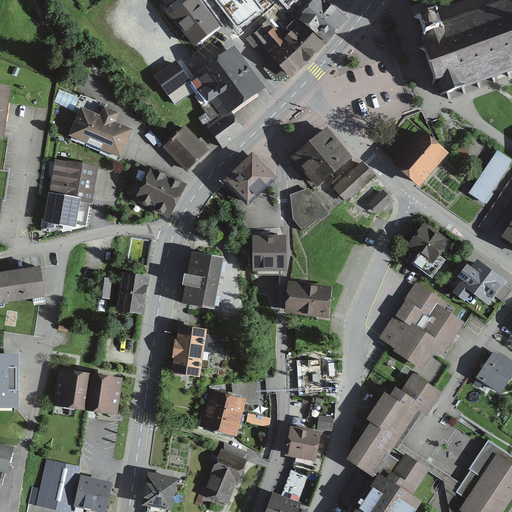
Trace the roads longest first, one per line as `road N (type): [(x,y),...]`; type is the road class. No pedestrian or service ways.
road 1 (residential): [(256,511),(280,444),(288,260),(280,157),(262,125)]
road 2 (residential): [(413,198),(358,315),(352,391),(318,511)]
road 3 (primary): [(173,234),(128,511)]
road 4 (residential): [(67,240),(14,511)]
road 5 (residential): [(302,85),(413,198)]
road 6 (residential): [(41,108),(21,249)]
road 7 (primary): [(262,125),(195,193),(173,234)]
road 8 (residential): [(208,0),(286,102)]
road 9 (residential): [(413,198),(511,267)]
